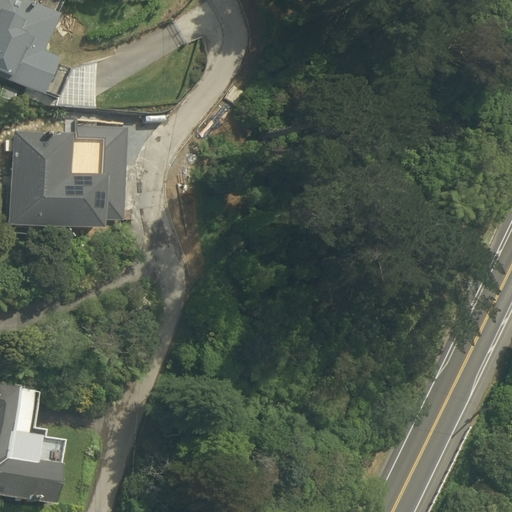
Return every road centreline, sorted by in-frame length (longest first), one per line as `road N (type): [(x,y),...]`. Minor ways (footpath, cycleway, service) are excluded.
road 1 (residential): [(96,511),(124,417),(159,342),(167,284),(162,173),(228,58),(233,36),(220,0)]
road 2 (secondary): [(395,511),(511,264)]
